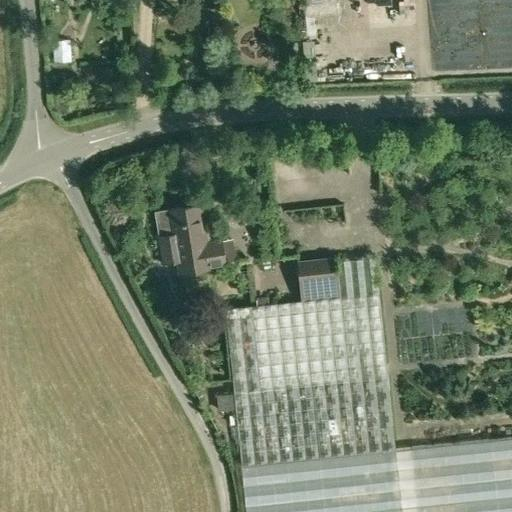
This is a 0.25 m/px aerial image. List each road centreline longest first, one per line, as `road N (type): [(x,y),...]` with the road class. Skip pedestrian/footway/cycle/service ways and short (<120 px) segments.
road 1 (unclassified): [(45,154),(231,112),(511,101)]
road 2 (unclassified): [(45,154),(30,100),(23,0)]
